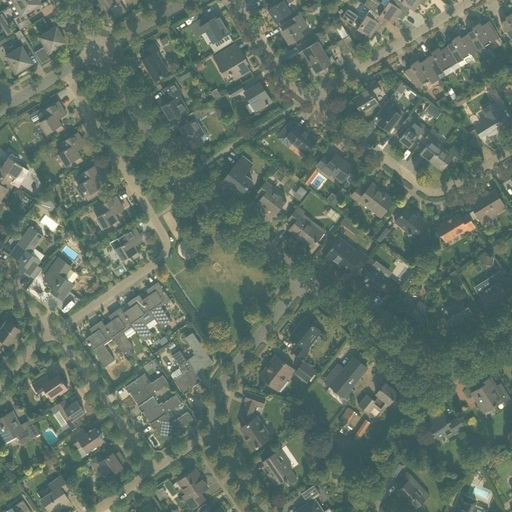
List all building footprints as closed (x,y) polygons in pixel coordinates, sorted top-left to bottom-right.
[(36,0),(19,0),(14,3),(20,14),(13,19),(16,24),(27,17),(24,12),(39,3),(37,0),(36,0)] [(98,0),(106,12),(111,9),(116,17),(126,11),(119,1),(120,0),(98,0)] [(274,0),(277,4),(269,9),(272,14),(271,15),(274,20),(275,20),(276,21),(291,12),(286,5),(295,0),(294,0),(274,0)] [(398,15),(403,19),(410,8),(398,0),(382,0),(381,3),(376,0),(367,0),(364,5),(370,10),(388,22),(392,24),(398,15)] [(398,0),(410,8),(414,11),(420,2),(425,5),(428,0),(398,0)] [(381,32),(388,22),(370,10),(364,20),(348,9),(342,19),(370,38),(376,29),(381,32)] [(511,12),(505,17),(507,19),(501,22),(511,39),(511,38),(511,12)] [(292,25),(282,31),(289,43),(303,35),(300,31),(308,27),(300,14),(289,20),(292,25)] [(214,42),(230,32),(223,20),(220,21),(217,16),(205,24),(202,18),(190,25),(197,36),(207,30),(214,42)] [(27,17),(16,24),(19,30),(20,30),(31,23),(27,17)] [(500,37),(490,21),(482,25),(480,22),(472,27),(474,29),(468,33),(469,34),(479,50),(482,54),(483,56),(489,53),(485,46),(484,47),(483,45),(490,40),(491,42),(498,38),(500,37)] [(357,48),(350,35),(349,36),(342,25),(337,29),(343,39),(342,39),(350,52),(357,48)] [(11,33),(7,26),(2,29),(6,36),(11,33)] [(51,57),(48,52),(64,42),(59,34),(57,35),(53,29),(40,37),(45,45),(34,52),(41,63),(51,57)] [(26,41),(20,30),(19,30),(14,33),(21,44),(26,41)] [(299,52),(306,63),(309,61),(325,52),(322,46),(324,45),(325,41),(320,32),(308,39),(311,45),(299,52)] [(473,59),(471,55),(479,50),(469,34),(461,38),(459,35),(452,40),(453,42),(447,45),(448,46),(460,67),(473,59)] [(344,55),(350,52),(342,39),(337,43),(344,55)] [(154,80),(155,81),(163,77),(161,74),(168,70),(157,51),(160,49),(156,43),(144,51),(148,56),(142,60),(146,67),(147,66),(155,80),(154,80)] [(235,79),(250,70),(244,60),(246,59),(241,50),(237,44),(214,58),(225,76),(230,73),(231,74),(232,74),(235,79)] [(440,79),(445,76),(460,67),(448,46),(441,50),(439,47),(431,52),(432,54),(427,57),(428,58),(440,79)] [(23,64),(29,61),(20,47),(6,56),(15,71),(24,66),(23,64)] [(309,61),(313,67),(310,69),(315,77),(328,69),(326,66),(335,61),(332,56),(328,58),(325,52),(309,61)] [(412,66),(406,70),(417,87),(423,84),(421,81),(428,77),(432,84),(440,79),(428,58),(420,63),(418,60),(411,64),(412,66)] [(205,68),(201,62),(195,65),(199,71),(205,68)] [(192,66),(175,75),(178,82),(196,72),(192,66)] [(353,98),(361,112),(378,102),(374,96),(381,91),(375,81),(363,88),(364,92),(353,98)] [(169,94),(172,100),(162,106),(170,119),(187,109),(180,96),(183,94),(176,82),(162,90),(166,96),(169,94)] [(272,101),(260,82),(245,92),(251,103),(246,106),(251,114),(267,104),(267,105),(269,104),(269,103),(272,101)] [(486,86),(493,98),(499,94),(492,83),(486,86)] [(240,85),(228,92),(232,97),(244,90),(240,85)] [(457,98),(455,93),(454,93),(451,88),(448,90),(451,95),(450,96),(453,100),(457,98)] [(378,122),(389,131),(402,115),(395,110),(398,106),(389,99),(378,113),(382,117),(378,122)] [(59,101),(42,111),(46,118),(40,121),(47,133),(55,128),(58,132),(64,128),(58,119),(64,116),(62,112),(64,110),(59,101)] [(481,139),(488,134),(490,137),(502,130),(502,131),(511,126),(501,109),(500,109),(495,102),(482,110),(487,118),(481,122),(482,124),(475,128),(481,139)] [(189,122),(181,127),(184,133),(176,138),(178,140),(183,137),(191,150),(204,143),(204,142),(208,139),(208,137),(206,133),(204,134),(203,132),(196,121),(204,116),(199,109),(186,117),(189,122)] [(437,110),(432,116),(436,119),(441,113),(437,110)] [(401,126),(403,127),(406,129),(403,132),(404,133),(399,139),(409,147),(418,137),(422,140),(431,130),(410,114),(401,126)] [(277,138),(282,142),(281,142),(289,148),(292,143),(306,154),(313,145),(315,147),(316,145),(314,144),(317,140),(309,133),(308,134),(291,120),(277,138)] [(422,141),(427,145),(421,153),(432,161),(442,148),(436,142),(440,137),(431,130),(422,140),(422,141)] [(83,142),(78,132),(61,142),(65,149),(59,153),(66,165),(74,160),(77,163),(83,160),(77,151),(83,148),(81,144),(83,142)] [(469,143),(470,144),(478,150),(483,144),(473,137),(469,143)] [(456,163),(462,154),(453,147),(449,153),(442,148),(432,161),(442,169),(451,159),(456,163)] [(16,157),(11,153),(3,164),(0,162),(0,175),(13,184),(17,179),(14,177),(22,166),(14,161),(16,157)] [(331,161),(324,156),(317,166),(329,176),(331,174),(341,182),(353,167),(344,160),(343,161),(335,155),(336,154),(331,161)] [(242,156),(223,180),(232,187),(233,186),(242,193),(247,188),(249,187),(248,186),(252,181),(244,175),(252,165),(242,156)] [(96,183),(102,179),(99,175),(102,174),(97,164),(80,174),(84,181),(78,185),(85,197),(93,192),(96,195),(102,191),(96,183)] [(282,172),(278,169),(273,176),(276,179),(277,178),(285,184),(289,178),(282,172)] [(9,190),(13,184),(0,175),(0,199),(7,189),(9,190)] [(273,186),(271,184),(266,181),(257,192),(262,196),(256,204),(263,209),(266,207),(276,215),(281,208),(279,207),(284,201),(286,202),(287,201),(271,189),(273,186)] [(382,216),(394,200),(393,199),(393,201),(384,194),(378,190),(379,188),(372,183),(366,190),(360,185),(351,196),(359,202),(360,199),(382,216)] [(506,208),(495,190),(483,197),(482,195),(470,203),(480,220),(492,213),(493,215),(506,208)] [(121,205),(116,196),(99,206),(103,213),(97,216),(104,228),(112,223),(115,227),(121,223),(115,214),(121,211),(119,207),(121,205)] [(44,208),(49,198),(42,197),(38,204),(44,208)] [(312,247),(323,233),(325,230),(303,213),(304,212),(298,207),(288,219),(294,224),(289,229),(312,247)] [(414,236),(425,222),(418,216),(407,208),(408,208),(407,207),(396,221),(409,232),(409,233),(411,234),(414,236)] [(460,213),(453,218),(453,217),(446,221),(447,221),(436,228),(445,242),(468,228),(469,231),(476,227),(468,213),(462,217),(460,213)] [(344,225),(349,219),(345,217),(341,223),(344,225)] [(390,229),(384,225),(374,237),(380,242),(390,229)] [(20,246),(13,257),(22,264),(18,269),(29,277),(30,275),(35,279),(43,268),(38,266),(42,261),(41,260),(44,255),(34,248),(43,236),(30,227),(18,244),(20,246)] [(110,243),(114,249),(116,248),(123,260),(132,255),(134,258),(140,255),(134,246),(140,243),(138,239),(140,237),(135,227),(110,243)] [(361,269),(369,258),(359,250),(357,252),(339,237),(330,248),(331,249),(325,256),(332,262),(333,261),(348,273),(355,265),(361,269)] [(495,240),(487,244),(490,248),(497,244),(495,240)] [(482,255),(481,264),(492,265),(493,256),(482,255)] [(64,277),(70,269),(72,267),(59,257),(51,268),(54,270),(46,281),(55,288),(51,293),(62,301),(74,284),(72,283),(64,277)] [(375,262),(369,258),(361,269),(362,270),(365,272),(375,262)] [(387,291),(392,295),(400,285),(389,277),(388,279),(374,268),(363,282),(382,297),(387,291)] [(478,293),(487,308),(499,300),(500,302),(511,294),(511,289),(507,282),(501,285),(498,280),(478,293)] [(170,299),(158,282),(147,289),(151,294),(142,300),(155,318),(162,328),(171,321),(161,306),(170,299)] [(146,324),(155,318),(142,300),(139,295),(129,302),(132,307),(124,312),(136,330),(143,341),(153,334),(146,324)] [(452,314),(448,317),(454,327),(454,326),(455,325),(463,319),(464,321),(465,320),(463,318),(468,314),(468,315),(469,315),(470,315),(471,315),(473,314),(473,315),(474,315),(467,304),(465,306),(459,297),(453,301),(455,303),(448,308),(452,314)] [(123,311),(130,307),(127,302),(121,305),(123,311)] [(417,329),(427,316),(411,303),(407,308),(401,303),(393,313),(402,320),(404,318),(417,329)] [(125,353),(127,351),(131,348),(133,347),(126,336),(136,330),(124,312),(120,308),(110,315),(113,320),(105,325),(113,338),(124,353),(125,353)] [(305,318),(291,336),(300,344),(294,352),(302,359),(309,350),(308,349),(322,331),(305,318)] [(0,341),(1,340),(7,344),(8,343),(9,344),(12,340),(11,339),(18,329),(6,320),(0,329),(0,341)] [(86,338),(105,367),(114,360),(104,344),(113,338),(105,325),(101,321),(91,328),(94,333),(86,338)] [(193,332),(185,338),(194,351),(193,352),(196,355),(187,361),(197,375),(202,372),(201,370),(204,368),(205,369),(214,362),(193,332)] [(197,375),(187,361),(181,351),(173,356),(183,369),(181,370),(180,368),(172,373),(172,376),(184,394),(190,390),(189,388),(191,386),(192,387),(201,381),(197,375)] [(294,369),(278,357),(269,369),(266,368),(260,376),(279,391),(287,381),(286,380),(294,369)] [(368,368),(354,357),(344,369),(338,365),(329,376),(348,392),(368,368)] [(40,360),(36,362),(41,370),(45,367),(40,360)] [(315,371),(303,361),(295,372),(307,382),(315,371)] [(163,375),(151,382),(145,373),(125,387),(129,393),(131,391),(133,394),(132,395),(138,404),(168,383),(163,375)] [(51,399),(55,396),(60,393),(60,394),(68,388),(59,375),(51,380),(47,374),(46,374),(47,375),(33,384),(32,384),(37,391),(43,387),(51,399)] [(505,400),(491,377),(482,382),(484,385),(472,393),(480,406),(485,402),(488,408),(493,405),(495,406),(505,400)] [(398,393),(385,382),(376,394),(378,396),(375,401),(367,394),(358,405),(369,413),(374,407),(382,413),(389,404),(398,393)] [(265,398),(248,392),(245,400),(247,401),(242,415),(248,423),(241,428),(249,439),(247,440),(253,449),(257,446),(257,447),(259,445),(271,436),(257,417),(256,418),(252,413),(255,404),(262,406),(265,398)] [(169,412),(168,411),(182,402),(176,394),(163,403),(162,402),(159,404),(153,396),(138,406),(142,412),(144,411),(146,413),(145,414),(151,423),(150,423),(150,424),(169,412)] [(73,430),(82,424),(78,417),(85,412),(81,406),(83,405),(79,400),(77,401),(69,406),(64,399),(51,409),(54,414),(60,411),(73,430)] [(357,415),(358,414),(348,407),(339,421),(345,425),(341,431),(344,434),(349,427),(352,429),(360,417),(357,415)] [(21,444),(33,437),(40,434),(30,420),(19,425),(12,411),(0,417),(0,436),(2,441),(16,434),(21,444)] [(188,411),(175,421),(169,412),(150,424),(154,429),(156,428),(158,430),(157,431),(163,440),(193,419),(188,411)] [(450,421),(443,411),(432,418),(433,420),(425,425),(431,434),(433,432),(437,439),(445,434),(447,438),(465,427),(458,416),(450,421)] [(359,439),(370,423),(365,419),(354,436),(359,439)] [(86,434),(82,429),(71,436),(79,447),(83,445),(88,451),(104,440),(95,428),(86,434)] [(267,467),(269,466),(272,470),(267,473),(276,486),(285,480),(289,485),(297,479),(291,470),(293,469),(280,450),(263,461),(267,467)] [(114,455),(113,453),(104,459),(100,453),(89,461),(92,464),(93,466),(99,463),(108,477),(123,467),(121,465),(126,461),(119,451),(114,455)] [(387,476),(394,480),(402,465),(395,461),(387,476)] [(196,469),(179,480),(187,493),(183,496),(192,509),(205,500),(200,493),(208,487),(196,469)] [(413,478),(407,472),(396,482),(401,488),(398,491),(409,503),(411,501),(417,507),(430,495),(423,489),(420,492),(409,481),(413,478)] [(62,492),(69,488),(61,476),(49,485),(52,490),(40,499),(48,511),(50,511),(61,505),(62,507),(69,502),(62,492)] [(307,503),(296,511),(332,511),(329,507),(324,511),(315,498),(320,494),(314,485),(301,494),(307,503)] [(155,491),(160,500),(168,495),(163,486),(155,491)] [(460,509),(459,511),(471,511),(476,500),(460,493),(454,506),(460,509)] [(14,511),(30,511),(22,500),(12,507),(14,511)] [(157,511),(150,502),(142,508),(143,510),(139,511),(157,511)]
